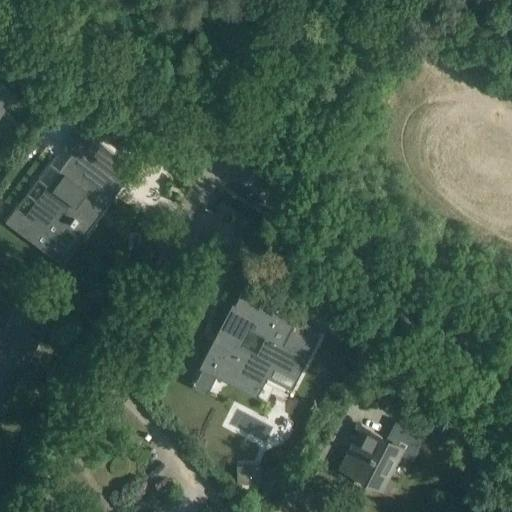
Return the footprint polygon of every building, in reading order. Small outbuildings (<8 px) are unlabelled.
[(0,112),(14,94),(0,83),(0,112)] [(113,134),(107,142),(115,148),(118,144),(114,141),(116,140),(123,130),(119,127),(113,134)] [(15,208),(5,222),(33,243),(58,262),(68,247),(58,239),(63,232),(70,223),(73,225),(77,220),(74,218),(78,213),(79,212),(88,218),(89,220),(109,193),(98,185),(93,182),(98,175),(105,167),(124,181),(134,169),(92,137),(89,141),(77,158),(71,154),(25,215),(15,208)] [(144,214),(137,224),(145,231),(150,234),(157,224),(144,214)] [(218,372),(259,393),(273,366),(297,379),(320,334),(241,293),(195,382),(209,389),(218,372)] [(48,317),(17,301),(4,326),(1,333),(0,332),(0,407),(2,408),(36,342),(48,317)] [(331,323),(344,330),(351,316),(338,309),(331,323)] [(363,426),(341,468),(382,489),(400,454),(414,461),(427,436),(397,420),(387,439),(363,426)]
